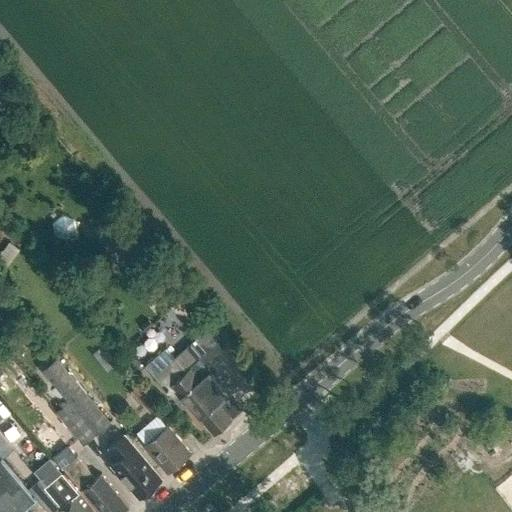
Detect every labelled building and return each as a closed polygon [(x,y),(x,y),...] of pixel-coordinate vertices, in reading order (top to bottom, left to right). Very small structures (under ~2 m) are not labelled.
[(156,259),(139,274),(159,297),(177,282),(156,259)] [(186,397),(216,432),(230,420),(228,418),(242,406),(205,363),(226,345),(208,324),(195,335),(196,337),(194,339),(196,342),(177,358),(176,357),(167,346),(146,364),(179,402),(186,397)] [(39,371),(93,436),(109,423),(55,358),(39,371)] [(129,393),(147,415),(158,406),(140,384),(129,393)] [(167,425),(144,444),(168,472),(190,453),(167,425)] [(119,457),(112,463),(140,496),(143,493),(144,495),(156,486),(154,484),(163,477),(122,429),(106,442),(119,457)] [(104,477),(101,474),(98,476),(80,455),(66,467),(84,489),(102,511),(119,511),(127,505),(110,485),(104,477)] [(62,474),(47,487),(63,506),(60,510),(61,511),(94,511),(79,493),(62,474)] [(40,478),(29,487),(49,511),(54,511),(56,511),(59,508),(60,510),(61,509),(63,506),(47,487),(40,478)] [(30,498),(22,504),(29,511),(36,511),(40,509),(30,498)]
